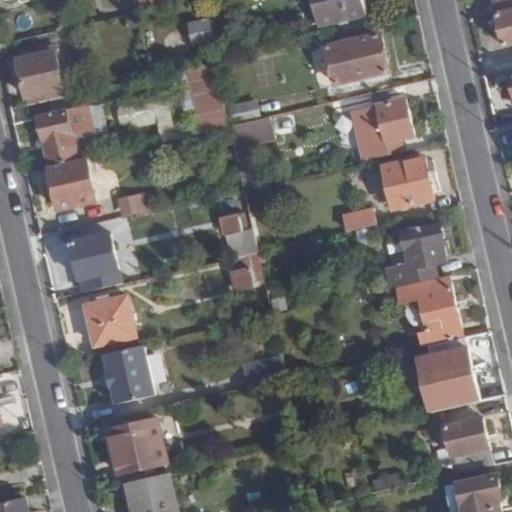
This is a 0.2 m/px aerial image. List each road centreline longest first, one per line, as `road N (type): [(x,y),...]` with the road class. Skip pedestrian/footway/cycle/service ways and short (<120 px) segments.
road 1 (residential): [(0,170),(78,511)]
road 2 (residential): [(511,306),(441,0)]
